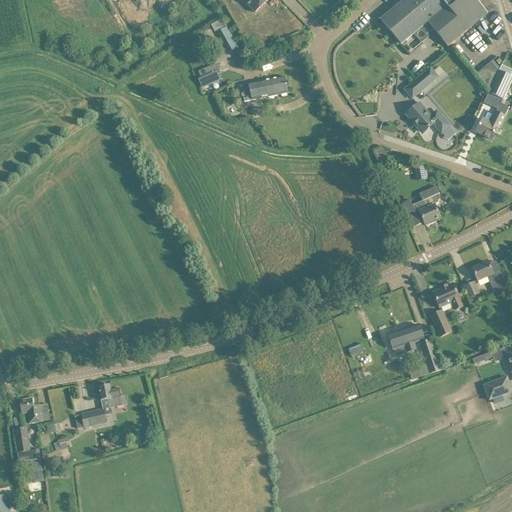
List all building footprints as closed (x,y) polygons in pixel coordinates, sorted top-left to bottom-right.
[(243,0),(255,13),(268,0),(243,0)] [(403,0),(388,13),(381,20),(401,44),(409,38),(427,22),(448,47),(488,14),(476,0),(403,0)] [(229,31),(222,35),(226,43),(233,39),(229,31)] [(511,80),(511,77),(499,71),(491,62),(476,75),(490,91),(489,93),(503,99),(511,80)] [(216,64),(199,72),(202,79),(200,80),(203,87),(219,80),(217,75),(216,73),(219,71),(216,64)] [(431,69),(406,90),(412,98),(437,77),(431,69)] [(243,96),(244,102),(252,101),(289,93),(285,77),(249,84),(241,86),(243,94),(241,94),(242,97),(243,96)] [(449,126),(443,119),(437,111),(430,116),(419,105),(415,108),(408,114),(417,125),(416,126),(420,131),(421,130),(423,133),(434,124),(440,131),(441,131),(448,125),(449,127),(449,126)] [(497,127),(499,128),(505,117),(497,113),(496,113),(490,125),(482,121),(477,132),(491,140),(497,127)] [(388,159),(384,148),(375,151),(380,162),(388,159)] [(436,186),(419,194),(422,201),(423,201),(424,203),(426,208),(419,212),(421,215),(425,225),(427,224),(428,225),(434,223),(433,221),(440,218),(435,205),(437,204),(439,202),(440,199),(440,197),(439,194),(440,194),(437,187),(436,186)] [(410,200),(403,204),(408,216),(416,213),(410,200)] [(472,269),(477,278),(478,281),(487,277),(491,285),(498,282),(502,290),(508,287),(500,271),(494,273),(493,273),(488,262),(472,269)] [(473,282),(465,286),(470,298),(479,294),(473,282)] [(433,293),(437,302),(440,308),(452,302),(456,310),(462,307),(459,299),(460,299),(453,284),(447,287),(447,285),(441,288),(442,289),(433,293)] [(442,311),(431,316),(440,337),(451,332),(442,311)] [(419,325),(388,335),(393,350),(405,346),(407,352),(416,349),(414,343),(424,340),(419,325)] [(429,375),(443,370),(432,339),(418,344),(425,362),(426,366),(429,375)] [(491,353),(482,356),(484,361),(493,358),(491,353)] [(426,366),(410,371),(414,380),(429,375),(426,366)] [(487,384),(493,399),(511,392),(511,390),(507,377),(487,384)] [(118,388),(111,390),(110,385),(99,387),(100,397),(101,401),(109,399),(110,404),(110,408),(111,408),(111,409),(116,408),(127,405),(125,396),(123,397),(122,396),(120,397),(118,388)] [(42,422),(41,415),(40,405),(34,406),(33,399),(20,401),(22,414),(28,414),(29,425),(42,422)] [(80,415),(83,430),(107,424),(103,409),(80,415)] [(48,434),(61,431),(60,424),(47,427),(48,434)] [(27,427),(14,429),(18,454),(17,454),(19,464),(31,462),(34,483),(45,481),(39,450),(36,451),(31,452),(27,427)] [(61,451),(71,448),(67,437),(58,440),(58,443),(54,444),(57,451),(61,450),(61,451)] [(0,511),(9,511),(6,496),(0,497),(0,511)]
